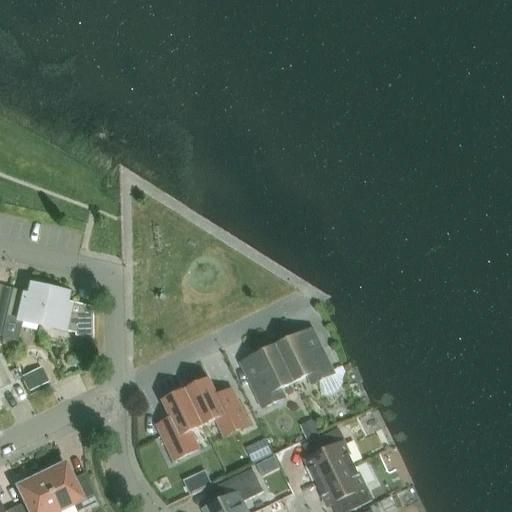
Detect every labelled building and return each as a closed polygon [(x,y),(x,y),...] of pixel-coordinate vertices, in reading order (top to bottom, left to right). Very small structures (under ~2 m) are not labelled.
[(40,326),(48,291),(29,287),(28,293),(12,290),(5,318),(40,326)] [(92,308),(66,302),(68,295),(48,291),(40,326),(74,334),(74,337),(92,341),(92,365),(74,374),(74,375),(93,366),(92,302),(91,302),(92,308)] [(312,330),(277,347),(295,383),(309,376),(314,385),(334,375),(312,330)] [(295,383),(277,347),(242,364),(264,409),(284,399),(280,390),(295,383)] [(86,348),(75,353),(80,363),(91,358),(86,348)] [(0,390),(11,385),(0,362),(0,390)] [(30,391),(47,383),(42,372),(24,380),(30,391)] [(210,380),(186,391),(204,427),(216,421),(225,438),(250,426),(238,401),(223,408),(210,380)] [(204,427),(186,391),(163,402),(177,430),(162,437),(174,462),(200,450),(192,433),(204,427)] [(314,426),(303,431),(307,441),(319,436),(314,426)] [(317,484),(355,466),(338,430),(310,444),(314,453),(312,459),(306,462),(317,484)] [(52,464),(38,471),(57,511),(60,511),(73,506),(76,511),(88,511),(98,507),(88,479),(75,485),(65,464),(54,469),(52,464)] [(317,484),(328,507),(334,504),(340,506),(342,511),(351,511),(372,502),(355,466),(317,484)] [(218,503),(203,510),(203,511),(248,511),(244,503),(264,493),(253,470),(227,483),(233,496),(218,503)] [(26,509),(19,511),(57,511),(38,471),(24,478),(26,482),(16,487),(26,509)] [(185,482),(190,495),(201,490),(196,477),(185,482)]
